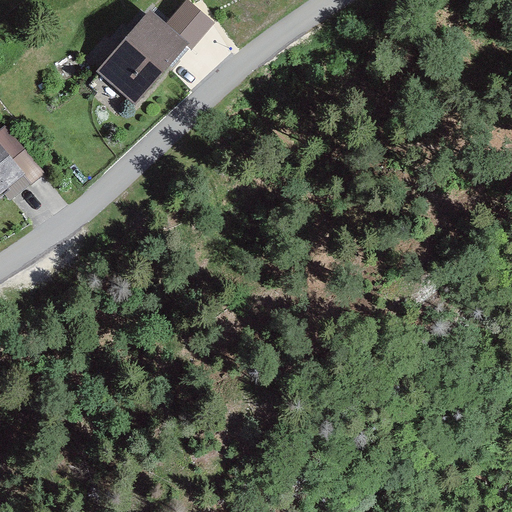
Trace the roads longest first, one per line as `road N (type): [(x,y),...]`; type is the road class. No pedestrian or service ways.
road 1 (residential): [(0,265),(60,227),(244,62),(333,0)]
road 2 (track): [(203,103),(249,136),(511,142)]
road 3 (track): [(511,375),(402,511)]
